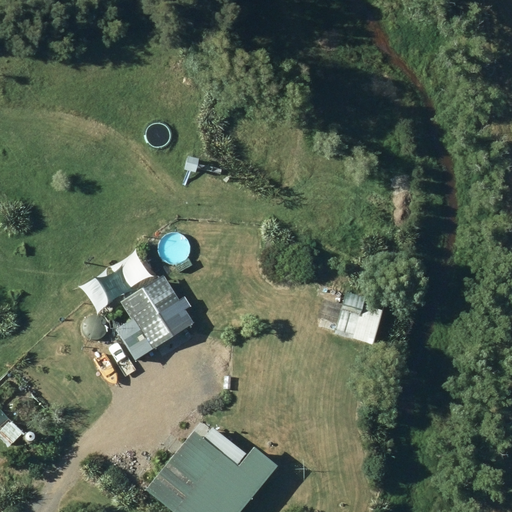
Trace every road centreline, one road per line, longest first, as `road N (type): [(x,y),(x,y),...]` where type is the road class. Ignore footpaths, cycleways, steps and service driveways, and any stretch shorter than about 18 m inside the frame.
road 1 (track): [(479,0),(511,182)]
road 2 (track): [(511,348),(511,511)]
